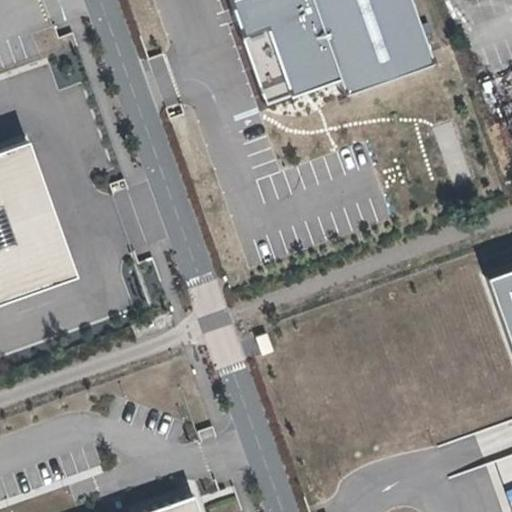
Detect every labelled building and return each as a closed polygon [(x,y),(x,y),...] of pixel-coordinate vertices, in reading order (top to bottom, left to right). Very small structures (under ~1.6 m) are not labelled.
[(225,0),(264,107),(337,81),(341,92),(432,60),(410,0),(225,0)] [(511,75),(492,83),(491,79),(487,80),(511,150),(511,75)] [(0,297),(70,273),(26,149),(0,158),(0,297)] [(511,261),(485,271),(511,347),(511,261)] [(262,321),(245,327),(254,358),(272,353),(262,321)] [(198,511),(193,497),(151,511),(198,511)]
